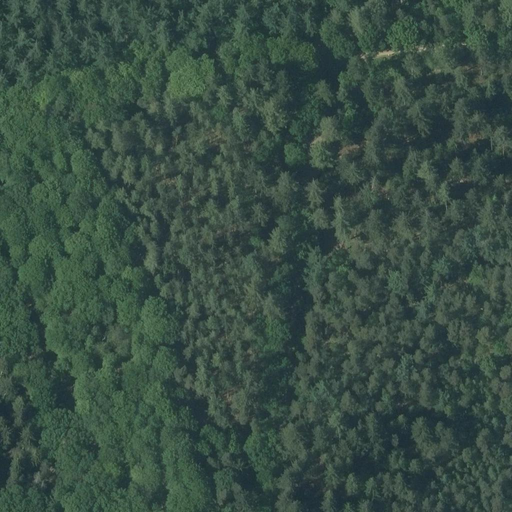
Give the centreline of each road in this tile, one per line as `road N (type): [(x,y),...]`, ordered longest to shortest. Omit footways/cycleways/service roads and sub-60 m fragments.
road 1 (track): [(511,417),(281,440)]
road 2 (track): [(298,258),(511,234)]
road 3 (track): [(511,43),(321,61)]
road 4 (track): [(139,72),(297,43),(321,61)]
road 5 (track): [(281,440),(298,258)]
road 6 (track): [(0,101),(139,72)]
